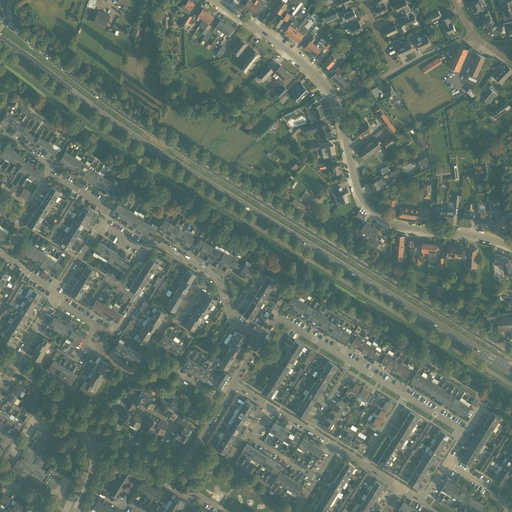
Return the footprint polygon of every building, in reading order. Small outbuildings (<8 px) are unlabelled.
[(190,9),(195,3),(189,0),(187,0),(184,5),(182,8),(185,10),(187,7),(190,9)] [(247,0),(244,6),(250,10),(255,0),(247,0)] [(259,1),(256,0),(255,0),(250,10),(257,14),(261,8),(256,5),(259,1)] [(287,5),(280,0),(277,0),(271,9),(280,15),(287,5)] [(327,0),(326,1),(328,4),(336,0),(339,7),(341,6),(343,9),(348,6),(347,3),(351,1),(350,0),(327,0)] [(376,3),(378,7),(374,9),(375,10),(374,11),(376,14),(377,15),(387,10),(385,4),(386,4),(384,0),(381,0),(374,3),(374,4),(376,3)] [(401,12),(402,15),(411,10),(409,6),(405,0),(395,5),(398,11),(402,10),(402,11),(401,12)] [(472,7),(473,9),(475,13),(484,9),(481,4),(483,3),(481,0),(476,0),(471,3),(472,7)] [(503,3),(504,9),(511,7),(511,0),(506,1),(506,0),(499,0),(500,3),(503,3)] [(297,7),(292,14),(294,15),(299,9),(302,3),(301,2),(297,7)] [(85,11),(84,15),(87,17),(89,12),(89,11),(91,12),(93,8),(87,6),(85,10),(85,11)] [(418,7),(411,10),(402,15),(403,15),(405,19),(402,20),(405,27),(417,21),(414,15),(420,12),(418,7)] [(511,7),(504,9),(506,13),(503,14),(504,16),(503,17),(504,21),(511,19),(510,15),(511,14),(511,7)] [(203,19),(208,12),(202,8),(197,16),(195,19),(197,21),(200,17),(203,19)] [(297,17),(300,19),(306,11),(303,9),(297,17)] [(353,10),(344,15),(346,20),(340,23),(342,27),(347,24),(353,21),(352,19),(356,17),(353,10)] [(106,27),(110,16),(98,11),(93,22),(106,27)] [(430,16),(432,21),(441,16),(438,11),(430,16)] [(208,12),(203,19),(202,22),(205,24),(204,25),(206,27),(209,23),(214,16),(208,12)] [(488,27),(488,26),(493,24),(488,12),(482,15),(483,18),(481,19),(483,25),(482,25),(484,29),(488,27)] [(287,13),(283,18),(282,17),(280,18),(277,16),(272,23),(273,23),(273,24),(275,26),(275,25),(278,27),(284,20),(286,22),(289,18),(291,16),(287,13)] [(339,17),(337,13),(321,19),(327,23),(339,17)] [(295,17),(294,15),(292,14),(291,16),(289,18),(292,21),(284,31),(289,35),(297,24),(298,22),(294,18),(295,17)] [(188,15),(183,23),(181,23),(180,25),(180,27),(182,28),(184,28),(184,29),(186,25),(188,23),(191,18),(191,17),(188,15)] [(162,16),(162,19),(160,19),(160,23),(159,23),(159,24),(162,25),(161,32),(160,32),(160,36),(168,37),(169,17),(162,16)] [(289,35),(294,38),(303,26),(308,19),(305,17),(299,25),(297,24),(289,35)] [(186,25),(184,29),(188,31),(192,25),(191,24),(194,20),(191,18),(188,23),(186,25)] [(448,33),(446,35),(447,38),(454,35),(453,32),(456,30),(453,25),(451,25),(448,18),(443,21),(448,33)] [(303,26),(294,38),(298,42),(307,30),(305,29),(311,22),(308,19),(303,26)] [(218,35),(221,31),(225,24),(220,20),(215,27),(212,31),(213,32),(213,34),(215,33),(218,35)] [(355,25),(353,21),(347,24),(352,34),(356,33),(359,32),(359,31),(362,30),(359,23),(355,25)] [(511,34),(511,24),(511,21),(502,24),(500,25),(501,32),(509,31),(509,35),(511,34)] [(225,24),(221,31),(224,33),(222,37),(224,38),(226,35),(231,28),(225,24)] [(398,31),(395,25),(385,30),(386,30),(388,35),(388,36),(398,31)] [(138,37),(140,28),(134,26),(131,35),(138,37)] [(317,31),(319,28),(316,26),(313,29),(310,33),(313,35),(317,31)] [(208,31),(205,36),(202,40),(205,42),(212,33),(208,31)] [(420,36),(422,40),(425,47),(431,45),(428,38),(431,37),(429,32),(420,36)] [(418,46),(420,50),(425,47),(422,40),(419,42),(417,38),(415,39),(414,36),(411,38),(414,44),(415,47),(418,46)] [(309,51),(315,45),(312,43),(315,39),(312,38),(310,41),(304,47),(309,51)] [(415,47),(414,44),(411,38),(408,39),(408,41),(403,43),(405,46),(408,53),(414,50),(413,48),(415,47)] [(236,46),(242,51),(247,45),(241,40),(236,46)] [(401,53),(402,56),(408,53),(405,46),(403,43),(398,46),(395,47),(399,55),(401,53)] [(309,51),(315,56),(320,50),(323,47),(321,45),(318,48),(315,45),(309,51)] [(222,46),(216,55),(215,54),(212,58),(215,59),(220,57),(226,48),(222,46)] [(448,59),(445,65),(459,71),(468,50),(459,46),(452,60),(448,59)] [(238,67),(246,74),(260,55),(253,49),(243,62),(239,67),(238,67)] [(323,63),(328,68),(334,62),(334,61),(336,59),(335,58),(336,57),(341,62),(346,57),(342,53),(339,55),(335,51),(323,63)] [(479,70),(485,57),(477,54),(466,80),(477,85),(483,72),(479,70)] [(425,74),(442,63),(439,58),(422,69),(425,74)] [(351,78),(353,77),(354,80),(355,80),(356,83),(355,83),(357,86),(364,83),(357,71),(362,68),(359,63),(346,70),(347,71),(342,76),(344,78),(343,79),(340,76),(344,71),(342,69),(343,68),(341,66),(340,67),(339,66),(330,75),(332,77),(331,78),(336,83),(335,84),(337,85),(337,84),(343,89),(352,78),(351,78)] [(501,84),(511,72),(511,69),(510,68),(507,65),(507,66),(505,64),(502,67),(504,69),(499,74),(496,72),(493,76),(498,81),(501,84)] [(263,81),(273,70),(268,65),(258,76),(263,81)] [(276,73),(279,76),(285,70),(280,65),(274,71),(274,72),(271,75),(273,76),(276,73)] [(284,81),(290,75),(285,70),(279,76),(276,80),(282,86),(285,82),(284,81)] [(499,88),(494,84),(493,83),(492,84),(482,96),(489,103),(497,94),(495,92),(499,88)] [(394,91),(390,85),(388,87),(385,89),(389,96),(388,97),(390,100),(393,99),(396,102),(401,99),(396,90),(394,91)] [(283,86),(280,90),(278,87),(273,92),(276,94),(274,96),(277,100),(279,97),(280,98),(287,90),(283,86)] [(297,98),(300,101),(309,91),(308,91),(308,92),(302,86),(303,86),(299,90),(296,88),(298,86),(297,86),(290,94),(291,94),(291,93),(293,95),(292,97),(293,96),(296,98),(297,99),(296,99),(297,99),(297,98)] [(379,86),(372,90),(377,99),(383,96),(379,86)] [(476,95),(470,88),(466,92),(472,98),(476,95)] [(243,99),(238,96),(235,103),(240,106),(243,99)] [(309,117),(314,115),(315,120),(324,117),(320,105),(315,106),(314,103),(316,102),(313,98),(307,104),(310,107),(312,106),(312,107),(312,108),(307,110),(309,117)] [(511,107),(507,102),(491,113),(495,118),(511,107)] [(2,125),(4,127),(10,117),(11,117),(12,114),(6,110),(1,117),(3,118),(1,122),(4,124),(3,125),(2,125)] [(285,115),(282,117),(286,122),(296,113),(294,111),(285,115)] [(383,113),(378,117),(385,126),(390,122),(383,113)] [(10,128),(16,119),(16,118),(13,117),(12,118),(11,117),(10,117),(4,127),(7,128),(8,126),(10,128)] [(11,133),(13,134),(19,125),(21,122),(16,119),(10,128),(9,130),(12,132),(11,133)] [(355,129),(360,138),(372,131),(367,122),(355,129)] [(319,130),(322,139),(325,138),(326,139),(328,138),(328,137),(331,136),(330,132),(330,131),(329,131),(329,129),(329,128),(329,129),(327,124),(316,128),(315,124),(304,128),(306,134),(319,130)] [(19,125),(13,134),(16,136),(15,135),(16,134),(19,136),(24,128),(19,125)] [(24,128),(19,136),(22,138),(21,139),(20,139),(23,140),(28,133),(29,131),(24,128)] [(24,144),(27,145),(33,136),(28,133),(23,140),(26,142),(25,144),(24,143),(24,144)] [(415,139),(421,148),(427,144),(421,135),(415,139)] [(33,136),(27,145),(29,147),(29,146),(30,145),(33,147),(34,145),(33,145),(37,138),(33,136)] [(33,145),(34,145),(36,147),(36,148),(35,148),(37,149),(43,140),(38,137),(37,138),(33,145)] [(390,138),(383,143),(387,148),(393,143),(390,138)] [(375,139),(367,145),(369,149),(373,146),(376,150),(376,151),(379,155),(383,152),(383,151),(383,150),(379,144),(380,143),(378,141),(377,142),(375,139)] [(43,140),(37,149),(40,151),(40,150),(41,149),(43,151),(47,144),(47,145),(48,143),(43,140)] [(309,152),(320,149),(318,143),(308,145),(309,152)] [(47,144),(43,151),(42,152),(45,154),(44,156),(44,155),(44,156),(46,157),(52,147),(47,145),(47,144)] [(56,153),(58,155),(60,152),(59,152),(61,149),(54,144),(52,147),(46,157),(49,159),(49,158),(48,158),(49,157),(52,159),(56,153)] [(321,148),(323,156),(335,153),(333,145),(321,148)] [(376,151),(376,150),(373,146),(369,149),(367,145),(358,151),(365,159),(376,151)] [(1,158),(4,160),(12,147),(10,146),(9,146),(10,146),(9,148),(6,146),(0,155),(0,156),(1,157),(1,158)] [(11,160),(16,152),(13,150),(14,149),(12,147),(4,160),(9,163),(11,160)] [(19,154),(16,152),(11,160),(16,163),(22,153),(19,152),(19,154)] [(70,155),(65,152),(60,160),(65,163),(70,155)] [(23,161),(24,161),(26,158),(23,156),(23,155),(24,155),(22,153),(16,163),(20,166),(21,166),(23,161)] [(69,166),(75,158),(70,155),(65,163),(69,166)] [(75,158),(69,166),(74,169),(80,161),(75,158)] [(428,163),(426,158),(419,161),(421,166),(428,163)] [(23,173),(29,163),(27,161),(27,162),(26,163),(24,161),(23,161),(21,166),(20,166),(18,169),(23,173)] [(84,164),(80,161),(74,169),(79,172),(84,164)] [(285,169),(289,174),(298,166),(294,162),(285,169)] [(336,162),(331,163),(333,172),(329,173),(329,175),(333,175),(333,174),(339,173),(337,165),(336,165),(336,162)] [(23,173),(28,175),(28,176),(32,169),(33,167),(30,166),(31,164),(32,164),(29,163),(23,173)] [(78,173),(83,176),(89,166),(84,164),(79,172),(78,173)] [(88,168),(89,166),(83,176),(88,179),(93,171),(88,168)] [(390,171),(387,166),(380,169),(382,174),(390,171)] [(483,174),(482,166),(474,167),(476,175),(483,174)] [(28,176),(28,175),(27,177),(32,180),(38,170),(35,169),(36,169),(35,171),(32,169),(28,176)] [(32,180),(37,183),(42,175),(39,173),(40,172),(38,170),(32,180)] [(93,171),(88,179),(92,182),(98,174),(93,171)] [(97,185),(103,177),(98,174),(92,182),(97,185)] [(107,180),(103,177),(97,185),(102,188),(107,180)] [(392,185),(391,182),(390,181),(385,184),(382,178),(376,181),(370,184),(374,190),(379,187),(385,184),(386,188),(392,185)] [(102,188),(107,191),(112,183),(107,180),(102,188)] [(479,191),(487,190),(486,182),(478,183),(479,191)] [(117,186),(112,183),(107,191),(112,194),(117,186)] [(429,199),(431,186),(424,185),(423,198),(429,199)] [(52,187),(49,191),(58,197),(61,192),(56,189),(52,187)] [(343,194),(340,187),(335,190),(336,193),(338,192),(339,196),(340,199),(338,200),(335,201),(338,207),(342,205),(342,203),(348,201),(345,193),(343,194)] [(49,191),(46,196),(55,201),(58,197),(49,191)] [(52,205),(55,201),(46,196),(44,200),(52,205)] [(441,196),(438,196),(436,213),(440,213),(439,219),(446,219),(447,210),(445,210),(445,207),(441,206),(441,198),(441,196)] [(309,202),(307,205),(295,198),(292,203),(304,210),(306,207),(314,212),(317,207),(309,202)] [(40,203),(40,204),(50,210),(52,205),(44,200),(41,204),(40,203)] [(479,226),(485,226),(486,214),(485,214),(485,210),(480,209),(480,203),(476,203),(476,212),(481,212),(479,226)] [(37,208),(47,214),(50,210),(40,204),(37,208)] [(123,207),(118,204),(113,212),(118,215),(123,207)] [(464,213),(463,221),(471,221),(472,214),(471,214),(472,210),(473,204),(469,204),(468,213),(464,213)] [(84,207),(82,211),(90,217),(93,212),(84,207)] [(118,215),(123,218),(128,210),(123,207),(118,215)] [(429,221),(430,212),(398,207),(397,216),(429,221)] [(37,208),(34,212),(43,218),(46,214),(47,214),(37,208)] [(133,213),(128,210),(123,218),(128,221),(133,213)] [(508,210),(501,211),(499,225),(508,226),(508,223),(507,223),(508,211),(508,210)] [(82,211),(79,216),(88,221),(90,217),(82,211)] [(32,217),(41,222),(43,218),(34,212),(32,217)] [(486,214),(485,226),(495,227),(496,219),(493,219),(494,212),(490,212),(489,219),(487,218),(487,214),(486,214)] [(137,216),(133,213),(128,221),(127,223),(131,225),(137,216)] [(85,225),(88,221),(79,216),(76,214),(73,218),(75,219),(85,225)] [(13,215),(9,220),(15,223),(18,219),(17,217),(13,215)] [(131,225),(136,228),(141,220),(137,217),(137,216),(131,225)] [(32,217),(29,221),(38,226),(41,222),(32,217)] [(82,230),(85,225),(75,219),(72,224),(81,229),(82,230)] [(141,220),(136,228),(141,231),(146,223),(141,220)] [(159,228),(164,231),(169,223),(165,220),(159,228)] [(29,221),(26,225),(35,231),(38,226),(29,221)] [(141,231),(146,234),(151,226),(146,223),(141,231)] [(169,234),(174,226),(169,223),(164,231),(169,234)] [(364,237),(371,227),(365,223),(361,229),(358,227),(354,232),(360,236),(363,231),(367,234),(364,237)] [(78,234),(81,229),(72,224),(70,228),(78,234)] [(151,238),(156,229),(151,226),(146,234),(151,238)] [(169,234),(174,237),(179,229),(174,226),(169,234)] [(371,227),(364,237),(368,240),(367,241),(370,243),(369,244),(367,242),(365,244),(368,246),(367,247),(373,251),(379,242),(373,238),(378,232),(371,227)] [(78,234),(70,228),(67,232),(76,238),(78,234)] [(179,229),(174,237),(179,241),(184,232),(179,229)] [(179,241),(184,243),(190,232),(191,232),(186,229),(186,230),(184,232),(179,241)] [(73,242),(76,238),(67,232),(64,237),(73,242)] [(190,232),(184,243),(189,247),(196,236),(190,232)] [(392,251),(395,252),(394,262),(399,263),(400,260),(403,260),(404,236),(396,236),(396,242),(393,242),(393,247),(392,247),(392,251)] [(62,241),(71,246),(73,242),(64,237),(62,241)] [(205,240),(204,242),(200,239),(195,247),(200,250),(205,240)] [(205,240),(200,250),(204,253),(209,245),(205,242),(206,241),(205,240)] [(68,251),(71,246),(62,241),(59,246),(68,251)] [(23,252),(27,255),(33,246),(28,243),(22,251),(23,252)] [(104,245),(100,243),(94,251),(99,254),(104,245)] [(425,252),(429,252),(429,244),(423,243),(421,255),(424,256),(425,252)] [(429,244),(429,252),(428,257),(437,258),(437,253),(435,253),(436,245),(429,244)] [(109,248),(104,245),(99,254),(104,257),(109,248)] [(209,245),(204,253),(209,256),(215,246),(214,246),(213,247),(209,245)] [(38,249),(33,246),(27,255),(32,258),(38,249)] [(215,246),(209,256),(213,259),(218,251),(214,248),(215,247),(215,246)] [(463,257),(463,248),(452,247),(451,246),(449,246),(448,247),(447,256),(451,256),(451,257),(459,258),(459,256),(463,257)] [(107,260),(107,261),(113,251),(109,248),(104,257),(108,259),(107,260)] [(478,249),(468,248),(467,267),(476,268),(478,249)] [(38,249),(32,258),(37,260),(42,252),(38,249)] [(223,252),(223,253),(219,260),(219,261),(223,263),(228,255),(224,253),(225,251),(224,250),(223,252)] [(113,251),(107,261),(111,263),(117,253),(113,251)] [(218,251),(213,259),(218,262),(219,261),(219,260),(223,253),(218,251)] [(36,262),(41,265),(47,255),(42,252),(37,260),(36,262)] [(111,263),(116,266),(121,257),(117,255),(118,254),(117,253),(111,263)] [(149,259),(158,264),(161,260),(152,254),(149,259)] [(504,267),(505,273),(511,271),(511,269),(510,261),(507,260),(508,258),(504,256),(501,255),(501,256),(497,254),(497,255),(496,255),(495,255),(494,257),(495,258),(495,259),(494,264),(504,267)] [(47,255),(41,265),(46,268),(51,259),(46,256),(47,255)] [(223,263),(228,266),(234,256),(233,256),(232,258),(228,255),(223,263)] [(233,269),(234,266),(239,269),(242,265),(237,262),(237,261),(233,258),(234,257),(234,256),(228,266),(233,269)] [(121,257),(116,266),(120,269),(126,260),(121,257)] [(412,258),(412,263),(416,264),(416,266),(419,267),(419,264),(420,258),(412,258)] [(51,259),(46,268),(50,271),(56,262),(51,259)] [(149,259),(147,263),(155,269),(158,264),(149,259)] [(130,263),(126,260),(120,269),(125,272),(130,263)] [(61,265),(56,262),(50,271),(55,274),(61,265)] [(153,273),(155,269),(147,263),(146,263),(143,267),(153,273)] [(241,275),(244,276),(249,267),(245,264),(243,266),(242,265),(239,269),(241,270),(240,272),(242,274),(241,275)] [(84,270),(93,276),(96,271),(87,266),(84,270)] [(143,267),(140,271),(149,277),(151,273),(152,273),(153,273),(143,267)] [(249,278),(254,270),(249,267),(244,276),(246,278),(247,276),(249,278)] [(0,269),(0,270),(0,275),(7,279),(9,275),(0,269)] [(81,274),(90,280),(93,276),(84,270),(81,274)] [(185,274),(184,273),(184,274),(193,279),(196,275),(188,270),(185,274)] [(146,281),(149,277),(140,271),(137,276),(146,281)] [(79,279),(88,284),(90,280),(81,274),(79,279)] [(193,279),(184,274),(184,275),(182,279),(190,284),(193,279)] [(267,275),(264,280),(273,285),(276,281),(267,275)] [(144,286),(146,281),(137,276),(135,280),(144,286)] [(76,283),(85,289),(88,284),(79,279),(76,283)] [(187,288),(190,284),(182,279),(179,284),(180,284),(188,289),(187,288)] [(135,280),(132,285),(141,290),(144,286),(135,280)] [(264,280),(262,284),(271,290),(273,285),(264,280)] [(73,287),(82,293),(85,289),(76,283),(73,287)] [(180,284),(177,289),(185,294),(188,289),(180,284)] [(271,290),(262,284),(259,289),(268,294),(271,290)] [(138,295),(141,290),(132,285),(129,289),(138,295)] [(82,293),(73,287),(69,294),(74,297),(75,295),(80,297),(82,293)] [(177,289),(175,293),(174,293),(182,298),(185,294),(177,289)] [(259,289),(256,293),(265,298),(268,294),(259,289)] [(33,290),(30,294),(39,300),(42,295),(33,290)] [(171,298),(180,303),(182,298),(174,293),(175,293),(174,292),(173,293),(172,293),(168,290),(165,294),(169,296),(172,298),(171,298)] [(500,300),(504,300),(505,302),(510,301),(510,308),(511,307),(511,297),(510,297),(509,294),(507,295),(506,291),(494,293),(494,296),(500,295),(500,300)] [(263,303),(265,304),(267,300),(265,298),(256,293),(254,297),(263,303)] [(30,294),(28,298),(36,304),(39,300),(30,294)] [(204,299),(212,305),(215,300),(206,294),(205,296),(206,297),(204,299)] [(169,302),(177,308),(180,303),(171,298),(172,298),(169,296),(166,300),(168,301),(169,302)] [(298,299),(293,296),(288,304),(293,308),(298,299)] [(251,302),(260,307),(263,303),(254,297),(251,302)] [(34,308),(36,304),(28,298),(25,303),(34,308)] [(98,298),(92,308),(94,309),(94,308),(97,310),(102,302),(98,298)] [(212,305),(204,299),(203,302),(202,301),(200,303),(210,309),(212,305)] [(298,299),(293,308),(298,311),(303,302),(298,299)] [(177,308),(169,302),(168,301),(168,303),(166,307),(174,312),(177,308)] [(103,302),(102,302),(97,310),(97,311),(99,312),(99,311),(102,313),(106,306),(102,303),(103,302)] [(257,311),(260,307),(251,302),(248,306),(257,311)] [(303,302),(298,311),(302,314),(308,305),(303,302)] [(31,313),(34,308),(25,303),(22,307),(31,313)] [(206,313),(207,314),(210,309),(200,303),(199,305),(200,306),(199,308),(206,313)] [(17,310),(20,311),(28,317),(31,313),(22,307),(20,305),(17,310)] [(110,319),(111,320),(116,312),(119,308),(114,305),(111,309),(106,317),(107,317),(107,316),(110,318),(110,319)] [(307,317),(312,308),(308,305),(302,314),(307,317)] [(106,306),(102,313),(102,314),(106,317),(111,309),(106,306)] [(248,306),(246,310),(255,316),(257,311),(248,306)] [(154,313),(162,318),(163,316),(165,316),(166,314),(157,308),(154,313)] [(194,312),(203,318),(206,313),(199,308),(198,308),(196,310),(195,309),(194,312)] [(312,320),(317,311),(312,308),(307,317),(312,320)] [(255,316),(246,310),(243,315),(254,322),(257,317),(255,316)] [(16,315),(26,321),(28,317),(20,311),(17,315),(16,315)] [(317,311),(312,320),(317,322),(316,324),(322,314),(317,311)] [(116,312),(111,320),(112,320),(112,319),(115,321),(114,322),(116,323),(121,315),(116,312)] [(199,322),(200,322),(203,318),(194,312),(192,314),(194,315),(192,317),(199,322)] [(151,318),(160,323),(162,321),(161,320),(162,318),(154,313),(151,318)] [(511,313),(497,316),(498,331),(508,330),(509,334),(511,333),(511,313)] [(322,314),(316,324),(320,327),(326,317),(322,314)] [(16,315),(13,319),(23,326),(26,321),(16,315)] [(487,315),(486,322),(497,323),(497,321),(497,316),(487,315)] [(196,326),(199,322),(192,317),(191,316),(190,319),(188,318),(187,320),(196,326)] [(326,317),(320,327),(325,330),(331,321),(326,318),(327,317),(326,317)] [(54,318),(52,322),(50,321),(48,325),(54,329),(60,319),(57,318),(57,319),(54,318)] [(148,322),(156,327),(158,325),(159,326),(160,323),(151,318),(148,322)] [(10,324),(19,329),(22,325),(23,326),(13,319),(10,324)] [(54,329),(58,332),(63,323),(61,322),(62,321),(60,319),(54,329)] [(196,326),(187,320),(186,323),(187,323),(185,326),(186,326),(193,330),(193,331),(196,326)] [(144,326),(154,332),(155,330),(154,329),(155,327),(156,327),(148,322),(147,321),(144,326)] [(325,330),(330,333),(335,324),(331,321),(325,330)] [(63,334),(69,325),(66,324),(66,325),(63,323),(58,332),(63,334)] [(10,324),(8,328),(17,334),(19,329),(10,324)] [(335,336),(340,327),(335,324),(330,333),(335,336)] [(72,330),(73,329),(70,328),(71,326),(69,325),(63,334),(67,337),(72,330)] [(154,332),(144,326),(141,331),(150,336),(151,333),(152,334),(154,332)] [(130,336),(132,333),(129,332),(130,330),(126,327),(123,332),(130,336)] [(340,339),(345,330),(340,327),(335,336),(340,339)] [(8,328),(5,332),(14,338),(17,334),(8,328)] [(67,337),(67,338),(72,341),(77,332),(75,331),(74,332),(72,330),(67,337)] [(345,330),(340,339),(345,342),(350,333),(345,330)] [(11,342),(14,338),(5,332),(3,331),(0,335),(2,337),(3,337),(11,342)] [(150,336),(141,331),(139,335),(148,341),(149,339),(148,338),(150,336)] [(74,348),(81,336),(79,334),(79,333),(77,332),(72,341),(69,345),(74,348)] [(235,336),(243,341),(246,337),(238,332),(235,336)] [(356,348),(362,337),(353,332),(349,339),(353,341),(351,345),(353,346),(356,347),(356,348)] [(163,345),(168,337),(164,334),(158,343),(161,345),(161,344),(163,345)] [(139,335),(136,340),(144,345),(145,343),(147,343),(148,341),(139,335)] [(240,346),(243,341),(235,336),(232,335),(229,339),(240,346)] [(0,341),(8,347),(11,342),(3,337),(2,337),(0,340),(0,341)] [(173,340),(168,337),(163,345),(165,346),(164,347),(167,349),(173,340)] [(367,340),(362,337),(356,348),(358,349),(361,350),(360,351),(361,351),(367,340)] [(40,342),(50,348),(48,347),(51,342),(43,338),(40,342)] [(229,346),(237,351),(240,346),(229,339),(226,344),(229,346)] [(171,350),(172,351),(177,343),(173,340),(167,349),(170,351),(171,350)] [(295,340),(292,345),(301,350),(303,346),(295,340)] [(372,343),(367,340),(361,351),(366,354),(370,346),(372,343)] [(37,347),(45,352),(47,348),(49,349),(50,348),(40,342),(37,347)] [(116,351),(118,353),(123,344),(118,342),(112,351),(115,352),(116,351)] [(177,343),(172,351),(174,352),(174,353),(177,355),(182,346),(177,343)] [(377,346),(372,343),(370,346),(366,354),(369,355),(369,356),(370,357),(377,346)] [(123,344),(118,353),(120,354),(119,355),(122,357),(123,355),(127,347),(123,344)] [(292,345),(289,349),(298,355),(301,350),(292,345)] [(128,346),(127,347),(123,355),(124,356),(124,357),(126,359),(132,349),(128,346)] [(237,351),(229,346),(227,350),(225,348),(225,350),(226,351),(227,350),(228,351),(235,355),(237,351)] [(382,350),(377,346),(370,357),(371,357),(374,358),(373,359),(375,360),(378,356),(380,358),(383,352),(384,351),(382,349),(382,350)] [(37,347),(34,351),(44,357),(43,356),(45,352),(37,347)] [(130,359),(132,361),(137,352),(132,349),(126,359),(129,360),(130,359)] [(298,355),(289,349),(286,354),(295,359),(298,355)] [(44,357),(34,351),(31,356),(39,361),(42,357),(43,358),(44,357)] [(235,355),(228,351),(225,356),(233,361),(236,356),(235,355)] [(137,352),(132,361),(134,362),(133,363),(136,364),(142,355),(137,352)] [(385,366),(390,358),(392,356),(386,353),(386,354),(383,352),(380,358),(383,359),(380,363),(382,364),(383,364),(385,366)] [(286,354),(284,358),(293,363),(295,359),(286,354)] [(233,361),(225,356),(222,360),(221,358),(220,359),(230,365),(233,361)] [(105,359),(102,357),(98,363),(106,368),(107,366),(108,367),(110,365),(104,361),(105,359)] [(185,368),(187,369),(192,361),(187,358),(182,367),(185,369),(185,368)] [(293,363),(284,358),(281,362),(280,361),(280,362),(290,368),(293,363)] [(390,369),(395,361),(390,358),(385,366),(387,367),(390,369)] [(230,365),(220,359),(220,360),(222,361),(219,365),(227,370),(230,365)] [(58,363),(53,360),(48,369),(51,370),(50,371),(52,373),(58,363)] [(188,371),(191,373),(197,364),(192,361),(187,369),(189,370),(188,371)] [(326,366),(335,371),(337,367),(329,361),(326,366)] [(400,364),(395,361),(390,369),(395,372),(400,364)] [(402,361),(400,364),(395,372),(398,374),(400,375),(405,367),(407,364),(402,361)] [(280,362),(277,366),(286,371),(286,372),(287,372),(290,368),(280,362)] [(58,363),(52,373),(55,374),(55,373),(58,374),(63,366),(58,363)] [(98,363),(95,368),(104,374),(105,372),(104,371),(106,368),(98,363)] [(197,364),(191,373),(194,375),(195,374),(196,375),(201,367),(197,364)] [(407,364),(405,367),(400,375),(403,377),(405,378),(407,374),(410,376),(413,371),(408,368),(409,366),(407,364)] [(323,365),(321,369),(323,370),(332,376),(335,371),(326,366),(323,365)] [(63,366),(58,374),(60,376),(59,377),(61,378),(67,369),(63,366)] [(286,371),(277,366),(275,370),(283,376),(286,372),(286,371)] [(200,379),(206,370),(201,367),(196,375),(198,376),(197,377),(200,379)] [(103,376),(104,374),(95,368),(92,373),(93,374),(93,373),(100,378),(101,375),(103,376)] [(67,380),(72,372),(67,369),(61,378),(64,380),(65,379),(67,380)] [(205,382),(211,373),(206,370),(200,379),(201,378),(203,379),(202,380),(205,382)] [(281,380),(283,376),(275,370),(272,375),(281,380)] [(320,374),(329,380),(332,376),(323,370),(320,374)] [(223,371),(220,376),(229,381),(231,379),(229,378),(231,376),(223,371)] [(72,372),(67,380),(69,382),(68,383),(71,384),(77,375),(72,372)] [(411,381),(416,384),(421,375),(416,372),(411,381)] [(101,378),(100,378),(93,373),(93,374),(90,378),(99,384),(101,381),(99,381),(101,378)] [(327,384),(329,380),(320,374),(318,379),(327,384)] [(278,384),(281,380),(272,375),(269,379),(278,384)] [(426,378),(421,375),(416,384),(421,387),(426,378)] [(421,387),(426,390),(431,381),(433,378),(428,375),(426,378),(421,387)] [(87,382),(87,383),(95,388),(97,385),(98,386),(99,384),(90,378),(87,376),(84,381),(87,382)] [(229,381),(220,376),(217,380),(225,385),(227,383),(228,384),(229,381)] [(275,389),(278,384),(269,379),(267,383),(275,389)] [(324,389),(327,384),(318,379),(315,383),(314,382),(314,383),(324,389)] [(216,386),(223,391),(225,388),(224,387),(225,385),(217,380),(214,385),(213,384),(212,386),(214,387),(216,386)] [(436,384),(431,381),(426,390),(431,393),(436,384)] [(19,395),(22,391),(23,391),(25,388),(17,383),(15,386),(14,385),(11,390),(12,391),(19,395)] [(84,387),(82,385),(80,389),(90,395),(92,392),(94,393),(95,391),(94,390),(95,388),(87,383),(84,387)] [(275,389),(267,383),(264,388),(273,393),(275,389)] [(321,393),(324,389),(314,383),(311,387),(320,392),(321,393)] [(353,387),(350,386),(348,388),(347,390),(350,391),(355,394),(354,396),(357,397),(357,398),(362,389),(359,388),(360,386),(355,383),(353,387)] [(434,397),(435,397),(441,387),(436,384),(431,393),(435,396),(434,397)] [(311,387),(309,391),(318,397),(320,392),(311,387)] [(445,390),(441,387),(435,397),(439,400),(444,391),(445,390)] [(270,398),(273,393),(264,388),(261,392),(270,398)] [(357,398),(357,397),(356,399),(361,402),(362,400),(365,402),(370,394),(367,393),(368,391),(363,388),(362,389),(357,398)] [(147,399),(151,394),(146,390),(140,399),(143,400),(146,402),(147,399)] [(11,394),(10,393),(9,393),(6,398),(17,405),(20,400),(18,399),(20,396),(19,395),(12,391),(11,394)] [(318,397),(309,391),(306,395),(315,401),(318,397)] [(439,400),(444,403),(449,394),(444,391),(439,400)] [(449,394),(444,403),(449,406),(454,397),(449,394)] [(140,406),(143,400),(140,399),(135,395),(131,400),(130,400),(129,403),(134,406),(135,403),(140,406)] [(312,405),(315,401),(306,395),(303,400),(312,405)] [(454,397),(449,406),(454,409),(459,400),(454,397)] [(163,409),(160,414),(163,415),(167,408),(169,405),(170,404),(162,398),(160,400),(157,405),(160,407),(163,409)] [(146,402),(144,405),(152,410),(156,405),(151,402),(147,399),(146,402)] [(167,408),(170,409),(172,411),(178,403),(172,399),(171,402),(170,404),(169,405),(167,408)] [(245,400),(242,405),(251,410),(254,405),(245,400)] [(309,410),(312,405),(303,400),(301,404),(309,410)] [(332,408),(333,409),(340,413),(343,409),(347,411),(349,408),(344,405),(346,403),(341,400),(339,402),(338,401),(336,404),(335,403),(332,408)] [(387,410),(388,409),(390,405),(382,400),(379,405),(378,404),(376,407),(377,408),(384,412),(386,409),(387,410)] [(459,400),(454,409),(458,412),(464,403),(459,400)] [(469,407),(464,403),(458,412),(464,415),(469,407)] [(309,410),(301,404),(298,409),(307,414),(309,410)] [(251,410),(242,405),(239,410),(248,415),(251,410)] [(379,420),(380,420),(381,417),(382,418),(386,413),(384,412),(377,408),(375,413),(373,412),(371,415),(373,416),(379,420)] [(132,414),(130,412),(124,409),(118,417),(124,421),(126,418),(129,419),(132,414)] [(170,409),(167,415),(175,420),(178,415),(172,411),(170,409)] [(304,419),(307,414),(298,409),(295,413),(304,419)] [(327,416),(328,417),(335,421),(338,416),(339,417),(341,414),(340,413),(333,409),(331,412),(330,411),(327,416)] [(239,410),(236,414),(245,420),(248,415),(239,410)] [(416,422),(419,417),(410,412),(407,416),(416,422)] [(489,417),(498,422),(501,418),(492,412),(489,417)] [(10,416),(7,414),(6,415),(6,416),(2,422),(5,424),(4,425),(9,428),(10,427),(14,420),(9,417),(10,416)] [(245,420),(236,414),(233,419),(242,425),(245,420)] [(130,423),(130,424),(138,428),(144,418),(141,416),(139,421),(136,419),(133,418),(131,420),(131,421),(130,423)] [(143,423),(149,427),(150,425),(153,426),(156,421),(148,416),(143,423)] [(376,425),(377,425),(378,426),(381,421),(380,420),(379,420),(373,416),(370,420),(369,419),(367,423),(375,428),(376,425)] [(405,420),(414,426),(416,422),(407,416),(405,420)] [(336,422),(335,421),(328,417),(327,419),(325,419),(322,424),(323,425),(321,428),(328,432),(333,424),(334,425),(336,422)] [(495,426),(498,422),(489,417),(487,421),(495,426)] [(121,426),(126,429),(130,424),(130,423),(131,421),(131,420),(129,419),(126,418),(124,421),(121,426)] [(14,419),(14,420),(10,427),(12,429),(12,430),(17,433),(23,422),(19,419),(18,421),(14,419)] [(239,430),(242,425),(233,419),(230,424),(239,430)] [(184,420),(181,425),(184,427),(181,431),(184,433),(186,435),(191,426),(186,423),(187,422),(184,420)] [(402,425),(411,430),(414,426),(405,420),(402,425)] [(487,421),(484,425),(493,431),(495,426),(487,421)] [(274,434),(280,426),(275,422),(269,431),(274,434)] [(169,425),(166,424),(163,428),(160,427),(157,425),(156,428),(154,430),(155,430),(163,435),(169,425)] [(236,434),(239,430),(230,424),(227,429),(236,434)] [(150,425),(149,427),(145,433),(151,436),(155,430),(154,430),(156,428),(153,426),(150,425)] [(399,429),(408,434),(411,430),(402,425),(399,429)] [(484,425),(481,430),(490,435),(493,431),(484,425)] [(274,434),(279,437),(285,429),(280,426),(274,434)] [(345,438),(350,441),(350,440),(355,431),(348,427),(347,428),(344,427),(341,432),(343,434),(343,435),(345,436),(345,438)] [(53,439),(51,437),(38,429),(32,438),(36,440),(34,443),(33,442),(30,447),(27,445),(21,454),(25,457),(22,462),(18,460),(12,470),(25,478),(23,482),(36,490),(39,485),(43,488),(42,490),(48,494),(53,487),(55,489),(59,482),(52,478),(57,471),(50,467),(47,471),(41,468),(45,461),(43,460),(47,453),(45,452),(53,439)] [(233,439),(236,434),(227,429),(224,434),(233,439)] [(285,429),(279,437),(284,440),(289,432),(285,429)] [(397,433),(406,439),(408,434),(399,429),(397,433)] [(440,430),(438,435),(447,440),(449,436),(440,430)] [(479,434),(487,439),(490,435),(481,430),(479,434)] [(358,435),(358,433),(355,431),(350,440),(353,441),(352,442),(354,443),(357,446),(359,443),(362,444),(365,439),(358,435)] [(284,440),(289,443),(294,435),(289,432),(284,440)] [(182,436),(177,433),(172,441),(177,444),(181,438),(180,438),(182,436)] [(180,438),(181,438),(189,444),(192,438),(186,435),(184,433),(182,436),(180,438)] [(394,438),(403,443),(406,439),(397,433),(394,438)] [(478,433),(475,438),(485,444),(487,439),(479,434),(478,433)] [(230,444),(233,439),(224,434),(221,439),(230,444)] [(289,443),(294,446),(299,438),(294,435),(289,443)] [(444,444),(447,440),(438,435),(435,439),(444,444)] [(390,441),(400,447),(403,443),(394,438),(393,437),(390,441)] [(298,447),(303,450),(308,441),(303,438),(298,447)] [(472,442),(481,447),(483,443),(485,444),(475,438),(472,442)] [(218,444),(227,449),(230,444),(221,439),(218,444)] [(441,449),(444,444),(435,439),(432,443),(441,449)] [(303,450),(308,453),(313,444),(308,441),(303,450)] [(390,441),(388,446),(396,451),(399,447),(400,448),(400,447),(390,441)] [(472,442),(469,446),(478,452),(481,447),(472,442)] [(441,449),(432,443),(430,448),(438,453),(441,449)] [(224,454),(227,449),(218,444),(215,449),(224,454)] [(246,455),(252,447),(247,444),(242,452),(246,455)] [(313,444),(308,453),(313,456),(318,447),(313,444)] [(385,450),(394,456),(396,451),(388,446),(385,450)] [(467,451),(476,456),(478,452),(469,446),(467,451)] [(252,447),(246,455),(251,458),(257,450),(252,447)] [(323,450),(318,447),(313,456),(318,459),(323,450)] [(436,458),(438,453),(430,448),(427,452),(426,451),(426,452),(436,458)] [(257,450),(251,458),(256,461),(261,453),(257,450)] [(385,450),(382,455),(391,460),(394,456),(385,450)] [(467,451),(464,455),(473,461),(476,456),(467,451)] [(433,462),(436,458),(426,452),(423,456),(432,461),(433,462)] [(261,453),(256,461),(261,465),(266,456),(261,453)] [(379,459),(388,464),(391,460),(382,455),(379,459)] [(470,465),(473,461),(464,455),(461,460),(470,465)] [(266,456),(261,465),(266,468),(271,459),(266,456)] [(429,466),(432,461),(423,456),(420,460),(429,466)] [(271,459),(266,468),(271,471),(276,462),(271,459)] [(377,463),(386,469),(388,464),(379,459),(377,463)] [(427,470),(429,466),(420,460),(418,465),(427,470)] [(276,462),(271,471),(276,474),(281,465),(276,462)] [(346,462),(343,467),(351,473),(354,468),(346,462)] [(502,467),(511,472),(511,471),(511,466),(505,462),(502,467)] [(424,474),(427,470),(418,465),(415,469),(424,474)] [(340,472),(348,478),(351,473),(343,467),(340,472)] [(500,471),(509,477),(511,472),(502,467),(500,471)] [(135,477),(137,475),(126,468),(125,469),(123,468),(121,471),(123,473),(130,478),(132,475),(135,477)] [(415,469),(412,473),(421,479),(424,474),(415,469)] [(497,475),(506,481),(509,477),(500,471),(497,475)] [(279,483),(285,474),(280,472),(275,480),(279,483)] [(345,482),(348,478),(340,472),(337,477),(345,482)] [(130,478),(123,473),(120,478),(131,485),(132,483),(129,481),(130,478)] [(419,483),(421,479),(412,473),(410,478),(419,483)] [(285,474),(279,483),(277,487),(281,489),(283,486),(289,477),(285,474)] [(497,475),(494,480),(503,485),(506,481),(497,475)] [(289,477),(283,486),(288,489),(293,480),(289,477)] [(332,481),(342,487),(345,482),(337,477),(334,482),(332,481)] [(131,485),(120,478),(117,483),(124,488),(126,485),(129,487),(131,485)] [(407,482),(416,488),(419,483),(410,478),(407,482)] [(138,488),(143,491),(150,481),(148,479),(146,483),(143,481),(138,488)] [(288,489),(292,491),(298,482),(293,480),(288,489)] [(442,489),(447,492),(452,484),(447,480),(442,489)] [(143,491),(148,494),(152,487),(150,485),(152,482),(150,481),(143,491)] [(339,491),(342,487),(332,481),(329,485),(339,491)] [(372,486),(381,491),(384,486),(375,481),(373,484),(372,483),(370,485),(372,486)] [(298,482),(292,491),(297,494),(302,485),(298,482)] [(117,483),(114,488),(125,495),(126,493),(123,491),(124,488),(117,483)] [(447,492),(452,495),(457,487),(452,484),(447,492)] [(148,494),(153,497),(159,487),(157,485),(155,489),(152,487),(148,494)] [(329,485),(326,490),(335,495),(338,491),(339,492),(339,491),(329,485)] [(369,491),(378,496),(381,491),(372,486),(369,491)] [(159,487),(153,497),(158,500),(162,494),(162,493),(159,491),(161,488),(159,487)] [(452,495),(457,498),(462,489),(457,487),(452,495)] [(111,493),(118,498),(120,495),(123,497),(125,495),(114,488),(111,493)] [(467,492),(462,489),(457,498),(461,501),(460,502),(461,502),(467,492)] [(332,500),(335,495),(326,490),(323,495),(332,500)] [(378,496),(369,491),(366,495),(375,501),(378,496)] [(461,502),(465,505),(471,495),(467,492),(461,502)] [(6,505),(10,498),(3,494),(1,498),(0,497),(0,502),(6,505)] [(329,505),(332,500),(323,495),(320,500),(329,505)] [(364,500),(372,505),(375,501),(366,495),(364,500)] [(465,505),(470,508),(475,500),(470,497),(471,495),(465,505)] [(183,500),(176,496),(173,501),(184,507),(185,505),(182,503),(183,500)] [(97,511),(102,503),(99,502),(101,498),(99,497),(92,508),(97,511)] [(320,500),(317,505),(326,510),(329,505),(320,500)] [(361,505),(369,510),(372,505),(364,500),(361,505)] [(480,503),(475,500),(470,508),(475,511),(480,503)] [(184,507),(173,501),(170,506),(177,510),(179,508),(182,509),(184,507)] [(14,511),(16,511),(17,511),(19,511),(23,506),(16,502),(14,506),(10,504),(6,510),(9,511),(14,511)] [(102,503),(97,511),(98,511),(103,511),(109,503),(107,502),(105,505),(102,503)] [(399,511),(403,511),(408,505),(403,502),(398,511),(399,511)] [(109,503),(103,511),(109,511),(111,509),(109,508),(111,504),(109,503)] [(475,511),(476,511),(481,511),(485,506),(480,503),(475,511)]
